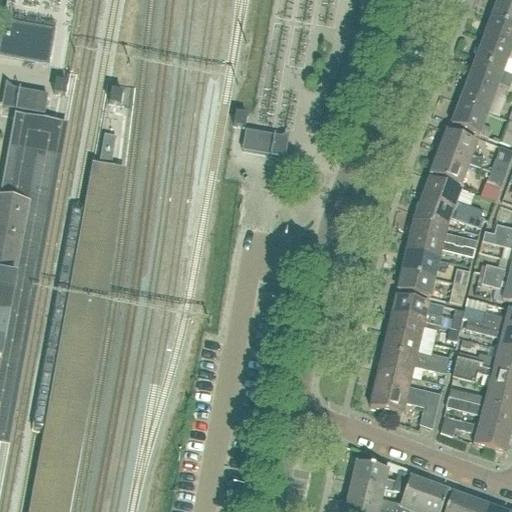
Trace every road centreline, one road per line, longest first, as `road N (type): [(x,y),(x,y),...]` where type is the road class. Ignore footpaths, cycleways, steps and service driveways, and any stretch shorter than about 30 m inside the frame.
road 1 (residential): [(288,407),(351,166),(413,0)]
road 2 (residential): [(511,491),(288,407)]
